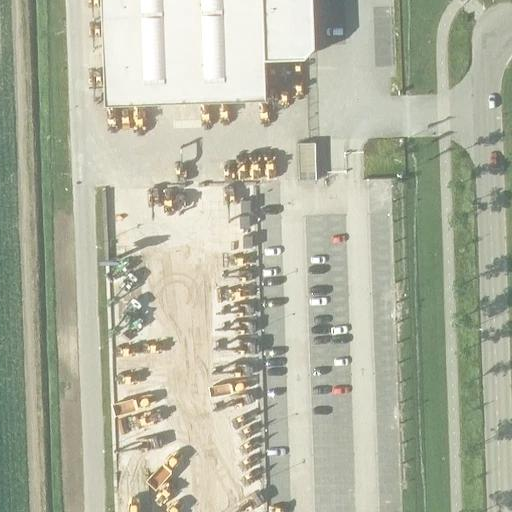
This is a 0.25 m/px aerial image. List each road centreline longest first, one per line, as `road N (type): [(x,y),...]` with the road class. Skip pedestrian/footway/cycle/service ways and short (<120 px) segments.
road 1 (unknown): [(98,511),(75,0)]
road 2 (tertiary): [(499,511),(485,79),(499,31)]
